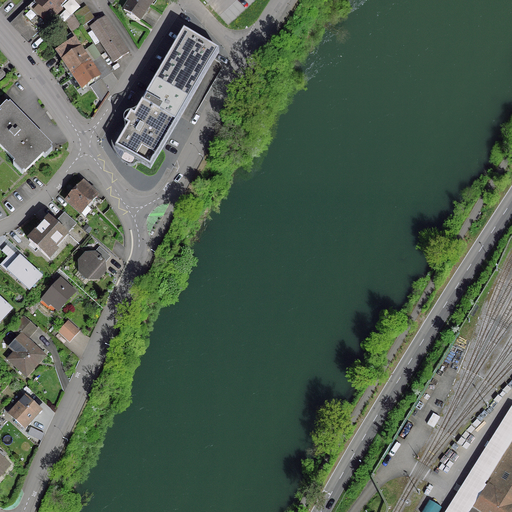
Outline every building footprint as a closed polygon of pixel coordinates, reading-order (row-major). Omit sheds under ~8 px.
[(35,0),(15,20),(32,38),(60,10),(58,8),(66,0),(35,0)] [(149,6),(141,0),(129,0),(123,11),(139,21),(149,6)] [(73,15),(81,27),(94,19),(85,7),(73,15)] [(89,27),(113,63),(127,53),(104,18),(89,27)] [(129,126),(116,148),(149,167),(216,53),(183,34),(133,119),(131,117),(129,118),(126,124),(127,125),(129,126)] [(66,45),(56,52),(72,76),(96,60),(100,57),(93,47),(82,54),(70,35),(63,40),(66,45)] [(81,90),(98,78),(97,77),(104,72),(96,60),(72,76),(81,90)] [(0,148),(24,173),(49,148),(9,108),(0,116),(0,148)] [(65,201),(80,214),(96,196),(82,183),(65,201)] [(54,225),(48,220),(28,241),(46,257),(65,235),(75,224),(64,214),(54,225)] [(89,280),(95,279),(104,270),(103,263),(109,257),(98,248),(95,252),(95,256),(93,254),(84,255),(81,257),(81,261),(78,264),(78,270),(89,280)] [(28,290),(40,277),(19,258),(7,271),(28,290)] [(43,298),(58,311),(74,294),(59,280),(43,298)] [(0,321),(10,310),(0,301),(0,321)] [(25,376),(43,356),(26,340),(36,329),(23,317),(12,328),(20,335),(8,348),(14,353),(8,360),(25,376)] [(59,337),(70,346),(77,337),(67,328),(59,337)] [(25,397),(8,415),(23,428),(40,410),(25,397)] [(469,511),(511,447),(511,405),(444,511),(469,511)] [(511,511),(511,447),(469,511),(511,511)] [(0,474),(8,465),(1,459),(3,457),(0,454),(0,474)]
